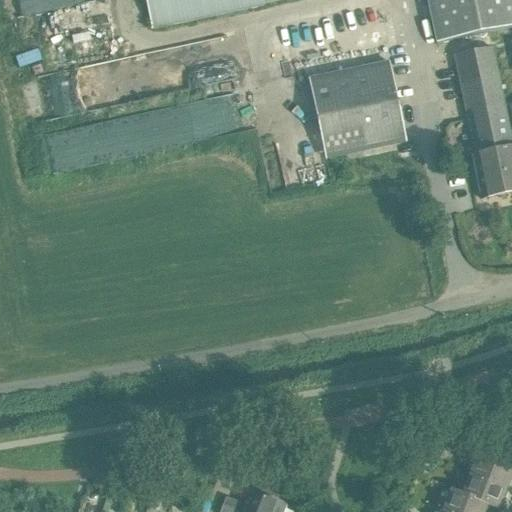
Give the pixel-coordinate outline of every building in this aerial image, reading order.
[(284,0),(145,0),(152,29),(284,0)] [(511,28),(511,0),(427,0),(437,45),(511,28)] [(386,52),(377,5),(286,24),(295,71),(386,52)] [(511,193),(511,147),(491,49),(454,56),(476,160),(472,161),(481,200),(511,193)] [(325,160),(406,143),(389,64),(308,81),(325,160)] [(506,490),(511,473),(511,467),(476,454),(468,475),(506,490)] [(498,511),(506,490),(468,475),(461,495),(461,496),(487,506),(487,507),(498,511)] [(442,511),(484,511),(487,507),(487,506),(461,496),(461,495),(450,491),(442,511)] [(234,511),(283,511),(285,508),(248,494),(244,505),(225,498),(222,507),(234,511)]
